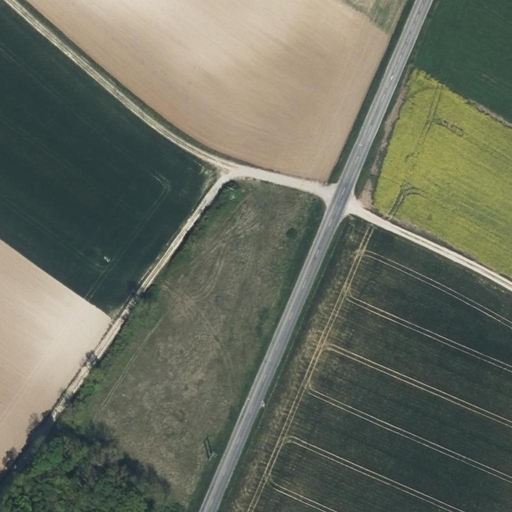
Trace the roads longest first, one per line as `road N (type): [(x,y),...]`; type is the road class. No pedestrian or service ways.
road 1 (track): [(12,0),(169,135),(231,165),(319,191),(511,288)]
road 2 (tertiary): [(427,0),(209,511)]
road 3 (track): [(0,481),(231,165)]
